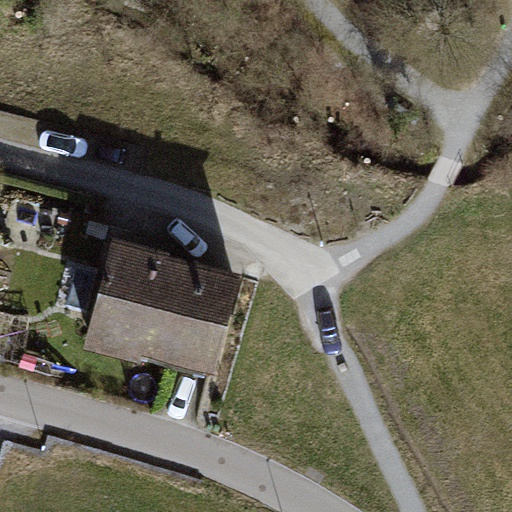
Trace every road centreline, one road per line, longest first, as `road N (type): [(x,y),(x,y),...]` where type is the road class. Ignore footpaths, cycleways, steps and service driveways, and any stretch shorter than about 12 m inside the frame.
road 1 (residential): [(0,152),(241,227),(309,288),(414,511)]
road 2 (unclassified): [(0,398),(225,463),(325,511)]
